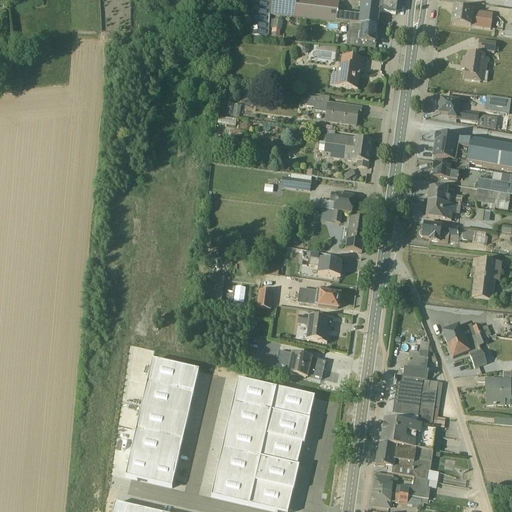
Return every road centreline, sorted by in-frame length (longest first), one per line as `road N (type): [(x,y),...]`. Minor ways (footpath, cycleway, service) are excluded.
road 1 (unclassified): [(487,511),(406,282),(381,269)]
road 2 (primary): [(348,511),(381,269)]
road 3 (primary): [(381,269),(411,58)]
